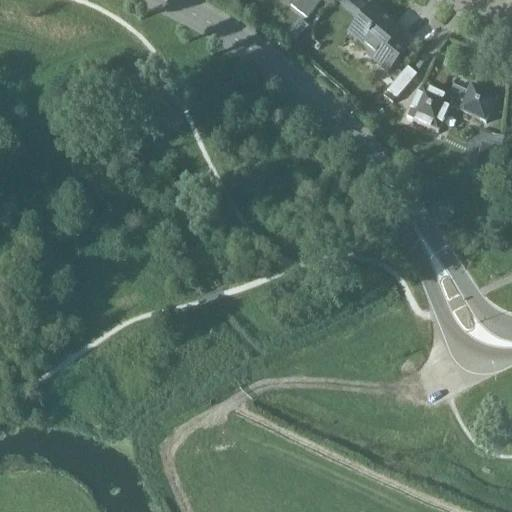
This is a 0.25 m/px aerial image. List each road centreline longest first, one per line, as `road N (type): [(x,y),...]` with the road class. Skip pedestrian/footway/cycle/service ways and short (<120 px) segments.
road 1 (tertiary): [(426,249),(366,156),(315,103),(244,46),(159,0)]
road 2 (tertiary): [(426,249),(433,289),(456,337),(491,349)]
road 3 (tertiary): [(491,349),(470,300),(426,249)]
